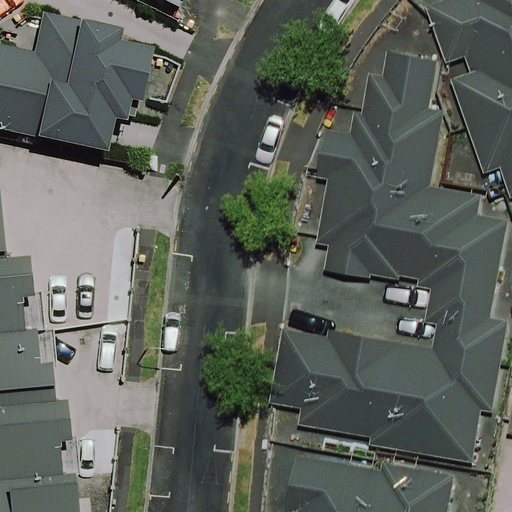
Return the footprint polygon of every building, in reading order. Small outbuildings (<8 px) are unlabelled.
[(148,0),(177,13),(183,0),(148,0)] [(511,0),(444,0),(426,7),(448,66),(466,59),(474,80),(456,87),(489,178),(498,174),(511,211),(511,0)] [(0,121),(144,159),(159,101),(100,86),(98,93),(61,83),(70,48),(0,30),(0,121)] [(331,164),(318,244),(327,245),(324,270),(429,286),(423,325),(438,327),(434,351),(283,327),(270,411),(301,415),(298,436),(473,463),(480,417),(493,419),(502,362),(508,324),(495,322),(511,223),(479,218),(482,197),(435,189),(447,114),(428,111),(452,80),(404,33),(349,105),(345,134),(321,130),(316,162),(331,164)] [(0,337),(26,335),(20,275),(0,276),(0,337)] [(0,393),(46,389),(40,334),(30,335),(26,335),(0,337),(0,393)] [(0,482),(63,477),(56,410),(0,415),(0,482)] [(382,475),(296,458),(285,511),(284,511),(271,510),(270,511),(470,511),(474,499),(451,494),(454,480),(384,466),(382,475)] [(66,511),(63,477),(0,482),(0,511),(66,511)]
